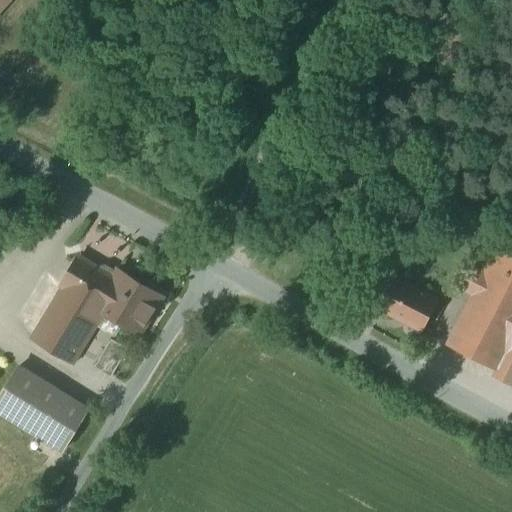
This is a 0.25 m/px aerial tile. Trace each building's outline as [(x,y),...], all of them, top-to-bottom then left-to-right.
[(0,0),(0,15),(13,0),(0,0)] [(414,227),(375,230),(377,260),(417,257),(414,227)] [(511,260),(495,252),(483,275),(470,268),(460,288),(473,296),(448,345),(496,369),(498,370),(498,369),(511,376),(511,260)] [(61,286),(105,313),(139,334),(161,298),(118,271),(113,278),(79,257),(61,286)] [(435,302),(397,282),(383,310),(421,330),(435,302)] [(105,313),(61,286),(31,338),(74,364),(105,313)] [(129,350),(112,340),(96,367),(112,377),(129,350)] [(88,410),(19,367),(0,397),(0,413),(35,435),(63,451),(88,410)] [(496,369),(492,377),(501,382),(511,387),(511,384),(511,376),(498,369),(498,370),(496,369)]
